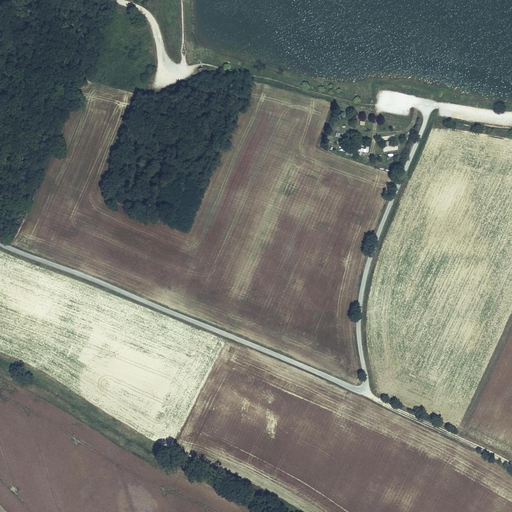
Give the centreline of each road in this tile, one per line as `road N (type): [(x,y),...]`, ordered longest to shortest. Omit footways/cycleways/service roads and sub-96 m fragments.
road 1 (unclassified): [(365,388),(0,242)]
road 2 (track): [(167,69),(201,64),(363,104),(427,107)]
road 3 (track): [(365,388),(511,466)]
